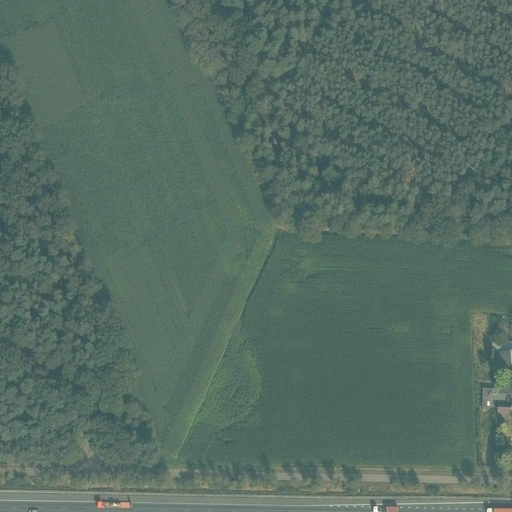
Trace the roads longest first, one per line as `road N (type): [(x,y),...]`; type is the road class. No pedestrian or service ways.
road 1 (unclassified): [(511,478),(88,470)]
road 2 (motorway): [(228,511),(0,508)]
road 3 (unclassified): [(88,470),(83,409),(0,348)]
